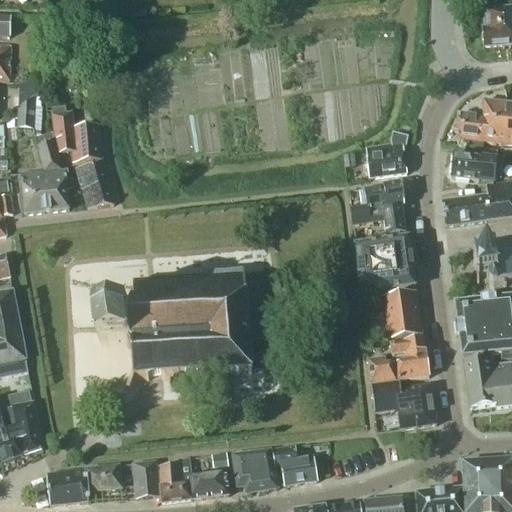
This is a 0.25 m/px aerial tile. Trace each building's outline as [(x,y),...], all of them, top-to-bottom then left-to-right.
[(511,11),(483,14),(485,33),(483,33),(483,39),(481,41),(481,47),(484,48),(484,51),(511,48),(511,11)] [(11,20),(0,19),(0,84),(9,84),(10,48),(0,47),(0,38),(10,39),(11,20)] [(202,103),(249,99),(245,49),(186,54),(188,68),(198,67),(199,75),(210,74),(211,84),(200,85),(202,103)] [(76,65),(88,64),(87,52),(75,53),(76,65)] [(75,73),(73,59),(58,60),(59,75),(75,73)] [(19,84),(17,114),(35,99),(37,98),(37,85),(19,84)] [(17,114),(16,131),(34,132),(35,109),(35,99),(17,114)] [(454,141),(503,147),(505,126),(502,126),(504,106),(483,103),(481,119),(458,116),(454,141)] [(511,106),(504,106),(502,126),(505,126),(503,147),(511,147),(511,106)] [(52,117),(50,118),(52,136),(58,157),(60,157),(74,155),(76,167),(103,164),(100,129),(72,131),(71,123),(70,115),(65,116),(64,110),(51,112),(52,117)] [(45,175),(19,178),(24,218),(70,214),(68,194),(74,193),(68,173),(63,173),(58,157),(52,136),(40,137),(35,138),(37,149),(45,175)] [(408,140),(392,136),(389,149),(365,152),(367,163),(366,163),(369,182),(406,177),(401,147),(406,147),(408,140)] [(346,171),(356,169),(354,157),(344,159),(346,171)] [(496,161),(454,157),(451,181),(494,186),(496,161)] [(115,208),(102,167),(77,172),(89,211),(115,208)] [(511,220),(511,188),(511,185),(484,189),(486,201),(441,207),(444,231),(511,220)] [(383,219),(383,214),(382,212),(403,209),(400,186),(365,192),(367,208),(351,211),(353,224),(383,219)] [(0,241),(6,240),(3,220),(12,218),(9,200),(0,201),(0,196),(0,241)] [(400,211),(383,214),(383,219),(385,237),(379,238),(380,246),(355,250),(362,297),(415,290),(408,241),(399,242),(398,238),(403,237),(400,211)] [(511,249),(499,252),(499,249),(495,249),(496,253),(492,253),(494,263),(476,266),(473,263),(471,265),(475,269),(477,284),(475,286),(477,288),(481,284),(488,283),(489,288),(494,292),(502,290),(503,293),(506,293),(505,290),(511,288),(511,249)] [(0,282),(10,281),(6,259),(0,260),(0,282)] [(248,278),(245,274),(240,278),(209,280),(209,277),(203,277),(204,284),(138,288),(137,285),(134,286),(135,310),(132,310),(132,313),(128,313),(128,315),(104,316),(104,314),(97,314),(98,322),(98,330),(99,348),(128,346),(128,351),(133,351),(134,383),(126,392),(129,395),(139,384),(153,383),(252,378),(251,360),(249,360),(249,346),(251,346),(250,334),(248,334),(246,310),(248,309),(248,297),(246,298),(245,281),(248,278)] [(511,288),(505,290),(506,293),(503,293),(502,290),(494,292),(495,298),(475,301),(475,306),(455,309),(458,328),(455,328),(457,342),(459,342),(462,361),(501,357),(502,362),(511,361),(511,288)] [(0,367),(26,363),(12,296),(0,298),(0,367)] [(422,339),(416,296),(381,300),(387,344),(422,339)] [(391,358),(395,358),(405,356),(407,366),(426,364),(423,344),(390,348),(392,357),(391,357),(391,358)] [(396,384),(399,384),(428,381),(426,364),(407,366),(405,356),(395,358),(395,362),(395,367),(394,367),(395,369),(396,384)] [(367,365),(370,388),(396,384),(395,369),(387,370),(386,362),(367,365)] [(511,367),(491,370),(490,362),(462,366),(469,412),(496,409),(496,413),(511,410),(511,367)] [(0,381),(29,374),(26,363),(0,367),(0,381)] [(399,384),(396,384),(370,388),(374,417),(394,414),(399,418),(401,434),(435,429),(429,389),(400,393),(399,384)] [(32,407),(29,393),(0,400),(0,467),(22,459),(43,452),(34,406),(32,407)] [(294,449),(270,452),(274,470),(280,469),(284,491),(317,485),(312,461),(296,463),(294,449)] [(277,493),(274,470),(270,452),(234,457),(238,491),(245,490),(246,498),(277,493)] [(214,471),(229,469),(227,456),(212,458),(214,471)] [(511,511),(511,463),(462,465),(463,511),(511,511)] [(160,500),(156,465),(133,467),(136,503),(160,500)] [(121,492),(119,469),(47,477),(47,482),(46,482),(48,510),(89,506),(88,496),(121,492)] [(192,504),(189,477),(188,472),(182,473),(181,470),(159,472),(162,507),(192,504)] [(226,473),(189,477),(192,504),(229,500),(226,473)] [(417,511),(462,511),(462,493),(416,497),(417,511)] [(400,511),(399,500),(363,505),(363,511),(400,511)]
